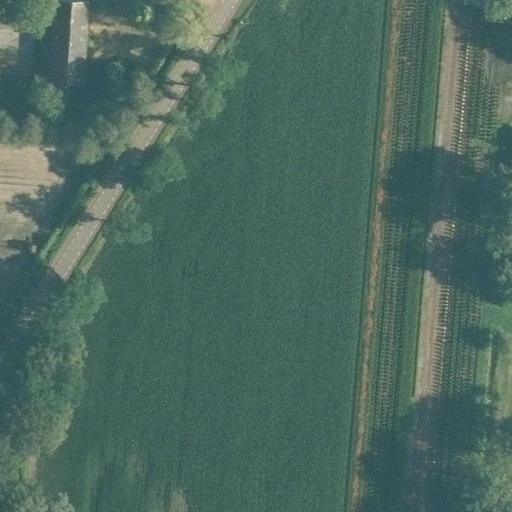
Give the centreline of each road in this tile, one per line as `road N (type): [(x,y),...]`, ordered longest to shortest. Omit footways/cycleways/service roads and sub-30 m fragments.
road 1 (tertiary): [(0,366),(229,0)]
road 2 (track): [(498,511),(511,370)]
